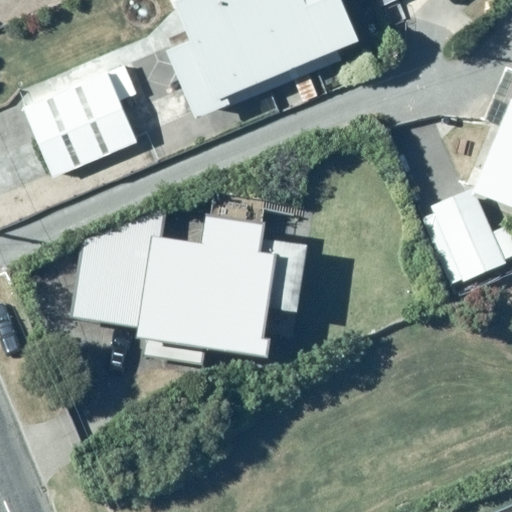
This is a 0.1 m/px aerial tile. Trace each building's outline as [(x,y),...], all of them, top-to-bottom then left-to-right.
[(386,28),(373,0),(194,0),(210,32),(184,44),(213,107),(386,28)] [(388,0),(391,11),(443,0),(388,0)] [(511,73),(492,118),(507,125),(482,179),(511,192),(511,73)] [(117,138),(115,134),(93,76),(35,98),(63,171),(121,149),(117,138)] [(511,263),(511,245),(485,187),(443,207),(476,280),(511,263)] [(82,253),(72,334),(152,343),(151,354),(278,369),(283,323),(311,326),(319,258),(277,253),(279,235),(214,228),(210,257),(163,251),(162,262),(82,253)]
